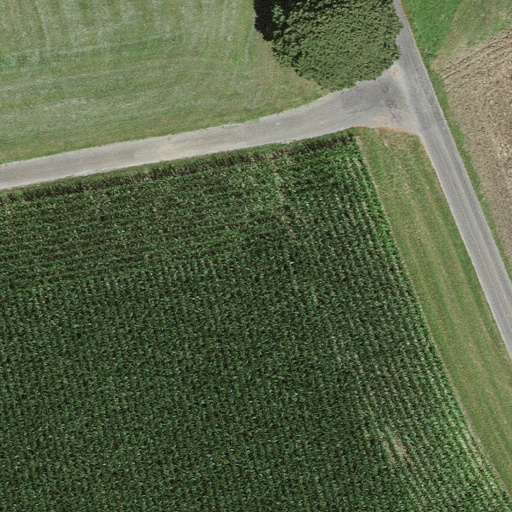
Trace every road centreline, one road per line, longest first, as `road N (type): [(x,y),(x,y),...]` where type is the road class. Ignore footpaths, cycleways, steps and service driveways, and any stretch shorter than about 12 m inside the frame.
road 1 (track): [(401,74),(324,111),(0,175)]
road 2 (unclassified): [(376,0),(401,74),(511,317)]
